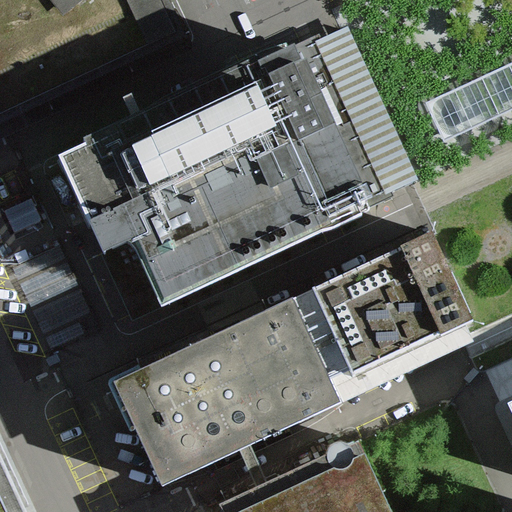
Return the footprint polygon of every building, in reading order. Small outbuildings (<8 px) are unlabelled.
[(0,0),(0,119),(18,111),(19,111),(21,111),(21,110),(46,98),(47,99),(48,98),(47,97),(72,86),(73,86),(74,86),(74,85),(98,74),(99,74),(101,74),(101,73),(125,61),(126,62),(127,61),(127,60),(152,49),(153,49),(154,49),(154,48),(178,37),(180,37),(180,36),(179,34),(168,8),(167,8),(165,9),(160,0),(0,0)] [(511,0),(358,0),(337,10),(427,208),(511,167),(511,0)] [(311,43),(59,161),(104,255),(112,251),(140,312),(321,228),(320,225),(382,196),(311,43)] [(313,290),(294,299),(330,377),(349,368),(353,376),(355,375),(441,336),(473,321),(432,234),(400,248),(315,288),(312,289),(313,290)] [(341,402),(330,377),(294,299),(293,298),(265,311),(266,312),(114,382),(162,484),(313,415),(341,402)] [(325,454),(219,503),(223,511),(395,511),(361,438),(349,443),(339,439),(328,444),(325,454)] [(28,511),(0,451),(0,511),(28,511)]
